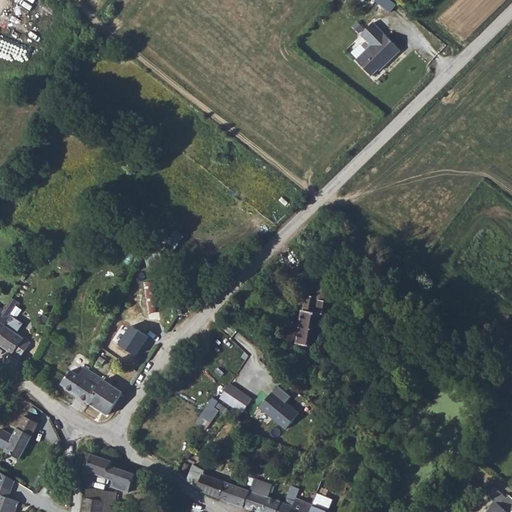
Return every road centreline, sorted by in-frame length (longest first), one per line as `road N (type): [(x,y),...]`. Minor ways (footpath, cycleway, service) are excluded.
road 1 (unclassified): [(511,9),(210,309),(110,437)]
road 2 (unclassified): [(110,437),(233,511)]
